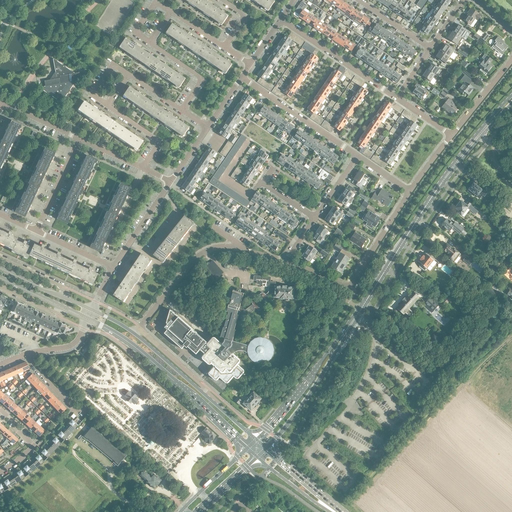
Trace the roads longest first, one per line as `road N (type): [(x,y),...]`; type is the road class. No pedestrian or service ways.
road 1 (secondary): [(367,299),(442,182),(511,100)]
road 2 (secondary): [(88,319),(127,341),(247,448)]
road 3 (residential): [(224,46),(170,11),(149,42),(200,77),(181,110)]
road 4 (residential): [(181,110),(128,75),(108,105),(156,139),(143,167)]
road 5 (residential): [(285,262),(216,246),(188,265),(138,327)]
road 6 (secondary): [(266,447),(367,299)]
road 7 (residential): [(409,191),(350,284),(285,262)]
road 8 (secondary): [(367,299),(256,439)]
road 9 (residential): [(396,96),(280,18)]
road 10 (residential): [(355,156),(239,78)]
